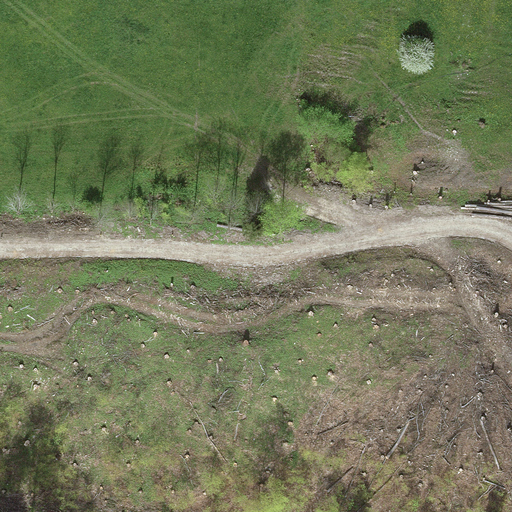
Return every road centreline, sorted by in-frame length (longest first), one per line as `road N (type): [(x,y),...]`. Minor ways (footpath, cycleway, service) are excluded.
road 1 (track): [(0,244),(144,243),(249,256),(376,235),(436,215),(470,216),(511,239)]
road 2 (track): [(376,235),(256,162)]
